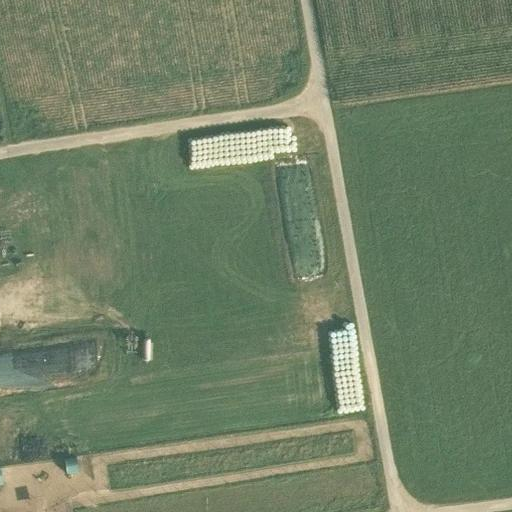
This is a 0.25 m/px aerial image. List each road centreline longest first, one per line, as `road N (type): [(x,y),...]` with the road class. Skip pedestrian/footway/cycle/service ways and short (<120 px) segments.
road 1 (track): [(395,511),(304,0)]
road 2 (unclassified): [(0,151),(322,103)]
